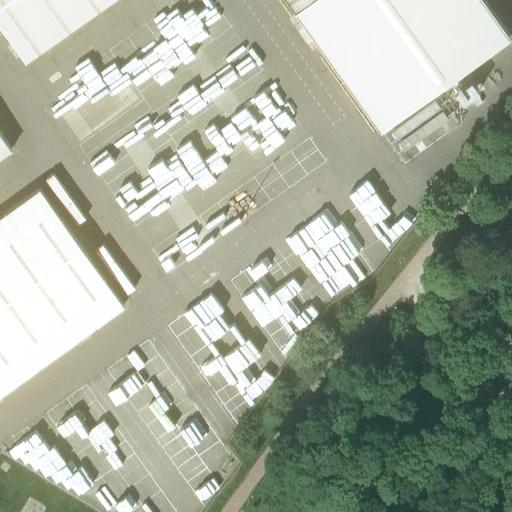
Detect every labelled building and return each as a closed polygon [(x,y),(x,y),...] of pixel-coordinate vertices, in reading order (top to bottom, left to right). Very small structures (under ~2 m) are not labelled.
[(0,0),(0,20),(28,59),(111,0),(0,0)] [(287,0),(322,48),(390,0),(287,0)] [(76,101),(100,131),(144,97),(119,66),(76,101)] [(0,136),(0,155),(9,148),(0,136)] [(0,392),(80,334),(124,303),(39,186),(0,214),(0,392)] [(511,227),(489,242),(505,265),(472,288),(486,308),(511,290),(511,260),(510,258),(511,256),(511,227)] [(511,340),(511,328),(494,341),(500,349),(511,340)] [(511,359),(511,347),(503,353),(508,362),(511,359)] [(174,511),(122,447),(119,449),(86,407),(76,415),(81,422),(70,431),(53,409),(41,418),(49,428),(39,436),(59,461),(58,462),(84,494),(92,488),(112,511),(120,511),(127,506),(132,511),(174,511)]
